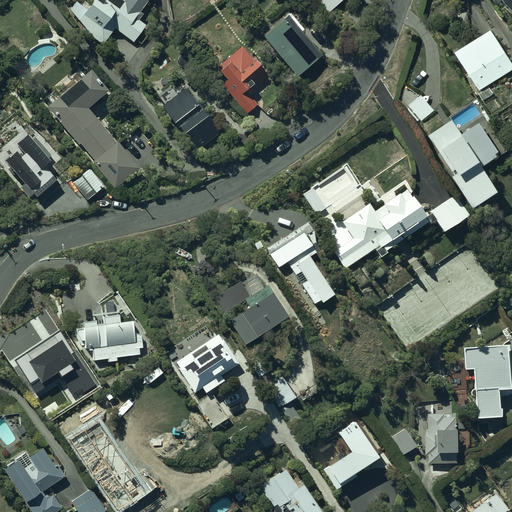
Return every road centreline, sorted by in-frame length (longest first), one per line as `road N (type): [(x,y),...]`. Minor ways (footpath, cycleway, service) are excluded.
road 1 (residential): [(45,0),(178,151),(193,163),(256,174)]
road 2 (residential): [(256,174),(176,210),(43,244),(0,284)]
road 3 (residential): [(399,0),(361,87),(256,174)]
